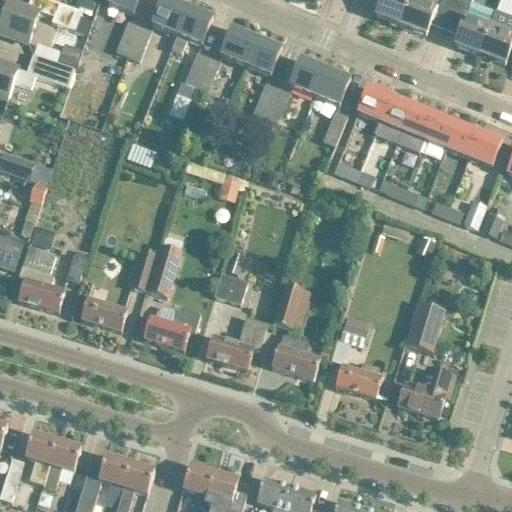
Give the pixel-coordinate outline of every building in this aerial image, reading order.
[(82,15),(51,4),(39,0),(31,0),(27,12),(8,5),(0,29),(0,37),(27,47),(38,14),(54,20),(52,26),(85,38),(90,23),(80,19),(82,15)] [(111,0),(107,10),(133,20),(140,0),(111,0)] [(400,30),(411,0),(383,0),(376,20),(400,30)] [(411,0),(400,30),(426,39),(436,10),(425,6),(427,0),(411,0)] [(456,0),(443,0),(441,8),(452,12),(456,0)] [(471,6),(473,0),(456,0),(452,12),(467,18),(471,6)] [(482,0),(481,6),(504,15),(508,5),(493,0),(482,0)] [(177,40),(189,12),(164,2),(153,30),(177,40)] [(480,59),(496,15),(471,6),(467,18),(466,21),(455,50),(480,59)] [(189,12),(177,40),(178,40),(172,54),(182,58),(188,44),(202,50),(213,22),(189,12)] [(511,20),(496,15),(480,59),(505,69),(511,50),(511,20)] [(127,61),(139,31),(127,26),(115,56),(127,61)] [(139,66),(151,36),(139,31),(127,61),(139,66)] [(246,71),(257,43),(233,33),(221,61),(246,71)] [(51,38),(47,49),(71,56),(74,45),(51,38)] [(257,43),(246,71),(271,81),(282,53),(257,43)] [(196,91),(209,62),(197,57),(185,87),(196,91)] [(75,73),(52,65),(33,59),(27,77),(0,67),(0,100),(7,103),(13,86),(31,93),(35,81),(68,92),(75,73)] [(208,96),(220,67),(209,62),(196,91),(208,96)] [(314,101),(326,73),(301,63),(290,91),(314,101)] [(326,73),(314,101),(339,111),(350,84),(326,73)] [(265,123),(277,93),(265,88),(253,118),(265,123)] [(379,126),(390,100),(368,91),(357,117),(379,126)] [(277,128),(289,98),(277,93),(265,123),(277,128)] [(181,132),(192,105),(177,99),(166,126),(181,132)] [(397,148),(413,109),(390,100),(379,126),(380,127),(375,139),(397,148)] [(419,157),(435,118),(413,109),(397,148),(419,157)] [(334,151),(347,121),(335,116),(322,147),(334,151)] [(447,154),(458,127),(435,118),(419,157),(420,157),(425,145),(447,154)] [(469,163),(480,136),(458,127),(447,154),(469,163)] [(480,136),(469,163),(492,172),(502,145),(480,136)] [(133,147),(127,163),(151,172),(157,155),(133,147)] [(35,169),(4,158),(0,169),(0,174),(30,185),(35,169)] [(356,187),(361,176),(339,166),(335,177),(356,187)] [(233,173),(231,193),(249,196),(252,175),(233,173)] [(270,175),(265,187),(277,191),(282,179),(270,175)] [(361,176),(356,187),(369,192),(374,181),(361,176)] [(400,204),(405,193),(391,188),(387,198),(400,204)] [(36,189),(30,206),(41,209),(47,192),(36,189)] [(405,193),(400,204),(413,209),(418,199),(405,193)] [(445,222),(449,212),(436,206),(431,217),(445,222)] [(486,212),(473,207),(464,228),(478,233),(486,212)] [(449,212),(445,222),(458,227),(462,217),(449,212)] [(505,219),(490,213),(481,236),(496,242),(505,219)] [(49,254),(55,236),(37,230),(31,248),(49,254)] [(511,248),(511,237),(503,234),(499,244),(511,248)] [(0,269),(14,275),(24,247),(0,239),(0,269)] [(417,255),(433,262),(439,246),(423,240),(417,255)] [(157,259),(145,296),(168,302),(182,256),(160,249),(157,259)] [(29,250),(18,282),(25,284),(18,306),(59,318),(64,299),(65,296),(50,292),(54,281),(50,279),(56,259),(29,250)] [(145,296),(157,259),(143,255),(132,292),(145,296)] [(232,256),(225,276),(239,280),(245,260),(232,256)] [(241,310),(248,288),(221,279),(214,301),(241,310)] [(304,295),(285,290),(274,329),(293,335),(304,295)] [(88,303),(87,305),(81,324),(121,337),(128,315),(88,303)] [(446,316),(418,308),(405,349),(433,358),(446,316)] [(150,323),(150,324),(144,343),(184,356),(190,335),(195,336),(201,318),(180,312),(174,330),(150,323)] [(341,345),(339,345),(333,365),(344,368),(350,348),(364,352),(371,327),(348,320),(341,345)] [(259,356),(265,337),(267,329),(246,322),(238,349),(213,342),(207,362),(247,375),(253,355),(259,356)] [(295,330),(294,340),(312,343),(314,333),(295,330)] [(324,347),(319,363),(327,365),(332,350),(324,347)] [(313,384),(319,363),(279,351),(273,372),(313,384)] [(342,370),(341,372),(335,391),(376,404),(382,382),(342,370)] [(454,382),(435,376),(429,396),(405,389),(398,411),(438,423),(445,403),(447,403),(454,382)] [(43,490),(57,446),(32,438),(25,462),(37,466),(31,486),(43,490)] [(57,446),(43,490),(55,494),(62,474),(74,477),(81,453),(57,446)] [(116,511),(130,468),(106,461),(99,485),(110,489),(104,508),(116,511)] [(24,467),(13,464),(0,504),(11,507),(24,467)] [(130,511),(132,507),(131,507),(134,495),(147,500),(155,476),(130,468),(116,511),(130,511)] [(203,511),(207,501),(214,477),(190,470),(183,494),(197,498),(193,509),(191,509),(190,511),(203,511)] [(203,511),(242,511),(247,500),(235,496),(239,484),(214,477),(207,501),(203,511)] [(283,511),(290,492),(264,484),(257,506),(275,511),(283,511)] [(93,511),(100,489),(86,485),(77,511),(93,511)] [(325,511),(326,510),(314,507),(316,500),(290,492),(283,511),(325,511)]
